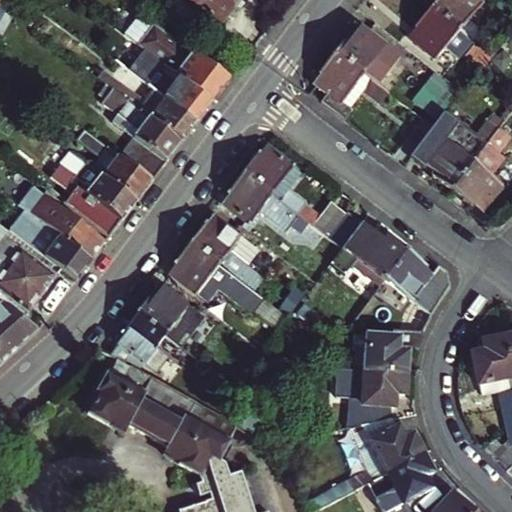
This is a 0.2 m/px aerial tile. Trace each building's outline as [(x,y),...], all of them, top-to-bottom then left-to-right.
[(189,0),(220,23),(232,8),(237,12),(245,0),(189,0)] [(483,5),(476,0),(438,0),(431,9),(459,32),(483,5)] [(435,59),(459,32),(431,9),(415,27),(418,30),(411,39),(435,59)] [(154,25),(146,19),(141,26),(149,32),(154,25)] [(182,68),(176,76),(212,103),(229,82),(154,25),(149,32),(144,39),(182,68)] [(334,54),(379,87),(400,59),(359,28),(353,37),(349,34),(334,54)] [(483,37),(475,46),(490,59),(498,50),(483,37)] [(467,55),(483,68),(488,62),(490,59),(475,46),(467,55)] [(212,103),(176,76),(144,52),(137,62),(155,76),(147,86),(153,90),(166,100),(197,123),(212,103)] [(379,87),(334,54),(319,73),(323,76),(316,85),(328,93),(321,102),(346,122),(353,113),(351,111),(365,92),(382,105),(389,94),(379,87)] [(137,62),(129,72),(147,86),(155,76),(137,62)] [(437,75),(415,99),(435,118),(457,94),(437,75)] [(106,86),(111,90),(181,143),(197,123),(166,100),(160,107),(147,97),(142,105),(139,102),(138,96),(111,77),(105,85),(106,86)] [(104,99),(111,90),(106,86),(99,95),(104,99)] [(181,143),(111,90),(104,99),(101,103),(117,116),(139,132),(134,139),(119,159),(151,183),(157,174),(173,154),(181,143)] [(160,107),(166,100),(153,90),(147,97),(160,107)] [(507,110),(501,117),(504,120),(510,113),(507,110)] [(139,132),(117,116),(112,122),(134,139),(139,132)] [(484,124),(471,141),(440,117),(432,128),(417,148),(431,158),(425,166),(433,172),(430,176),(451,191),(474,161),(486,146),(501,126),(491,118),(486,125),(484,124)] [(405,139),(417,148),(432,128),(422,120),(421,119),(405,139)] [(511,129),(511,126),(505,121),(501,126),(486,146),(496,154),(509,137),(507,136),(511,129)] [(91,169),(106,149),(87,135),(80,144),(85,148),(77,159),(84,164),(91,169)] [(341,249),(361,222),(347,211),(344,212),(327,199),(317,213),(288,192),(302,174),(268,148),(261,157),(258,154),(242,175),(280,203),(299,217),(310,226),(323,235),(341,249)] [(431,158),(417,148),(409,157),(423,168),(425,166),(431,158)] [(151,183),(119,159),(106,149),(91,169),(135,202),(151,183)] [(74,178),(84,164),(77,159),(75,156),(64,170),(74,178)] [(474,161),(451,191),(471,206),(473,203),(482,209),(502,183),(474,161)] [(135,202),(91,169),(84,164),(74,178),(64,170),(59,166),(54,172),(76,189),(64,205),(107,238),(135,202)] [(225,205),(250,225),(260,212),(287,233),(299,217),(280,203),(242,175),(228,194),(231,196),(225,205)] [(27,214),(30,217),(44,197),(32,188),(18,208),(27,214)] [(40,224),(90,261),(104,242),(44,197),(30,217),(40,224)] [(33,231),(24,244),(30,248),(41,234),(35,229),(40,224),(30,217),(27,214),(21,222),(33,231)] [(205,224),(190,244),(255,293),(265,280),(248,267),(259,253),(215,219),(209,226),(205,224)] [(384,280),(406,251),(386,236),(384,240),(361,222),(341,249),(327,267),(337,275),(351,256),(384,280)] [(41,234),(30,248),(75,282),(90,261),(40,224),(35,229),(41,234)] [(0,245),(4,240),(9,233),(0,226),(0,245)] [(310,226),(302,236),(315,246),(323,235),(310,226)] [(0,293),(27,314),(55,278),(4,240),(0,245),(0,293)] [(174,264),(178,267),(171,276),(208,304),(218,291),(252,317),(265,300),(255,293),(190,244),(174,264)] [(426,266),(406,251),(384,280),(413,303),(432,277),(423,270),(426,266)] [(166,337),(180,348),(202,320),(161,289),(154,297),(151,294),(135,314),(166,337)] [(382,304),(372,296),(355,319),(365,327),(382,304)] [(0,332),(18,348),(38,331),(0,302),(0,332)] [(121,334),(124,337),(118,345),(108,355),(131,368),(139,372),(144,365),(156,374),(168,358),(156,349),(166,337),(135,314),(121,334)] [(424,332),(398,330),(398,339),(353,336),(352,352),(366,353),(365,367),(358,366),(358,371),(406,373),(407,353),(398,352),(398,348),(420,349),(424,332)] [(0,364),(0,365),(18,348),(0,332),(0,364)] [(511,374),(504,337),(483,342),(485,352),(472,355),(478,385),(480,384),(482,395),(498,391),(511,388),(511,374)] [(327,369),(347,370),(354,371),(358,371),(358,366),(348,366),(348,359),(328,358),(327,369)] [(251,511),(241,474),(227,479),(223,467),(218,464),(237,428),(139,372),(131,368),(122,383),(110,376),(89,411),(87,410),(85,413),(122,434),(127,426),(169,450),(165,457),(200,477),(202,483),(197,485),(200,497),(210,494),(212,502),(179,511),(251,511)] [(405,394),(406,373),(358,371),(358,372),(339,371),(337,398),(351,399),(350,429),(392,419),(390,417),(389,407),(394,407),(394,393),(405,394)] [(511,388),(498,391),(501,407),(511,405),(511,388)] [(277,416),(252,401),(237,428),(263,442),(277,416)] [(508,439),(491,456),(499,464),(507,471),(511,465),(511,405),(501,407),(508,439)] [(345,430),(366,470),(302,505),(305,511),(315,511),(322,508),(372,482),(423,454),(413,435),(405,439),(399,428),(397,429),(392,419),(350,429),(345,430)] [(404,509),(401,505),(430,489),(423,476),(433,472),(423,454),(372,482),(380,497),(376,500),(377,502),(375,505),(378,511),(382,511),(413,511),(410,505),(404,509)] [(305,482),(295,486),(297,492),(307,487),(305,482)] [(471,511),(452,494),(434,511),(471,511)]
